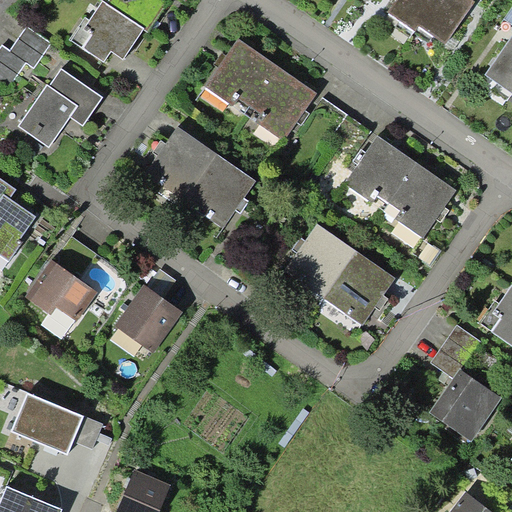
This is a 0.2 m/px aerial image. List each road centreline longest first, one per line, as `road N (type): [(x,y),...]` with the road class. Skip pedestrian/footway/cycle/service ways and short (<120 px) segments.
road 1 (residential): [(212,0),(92,189),(200,284),(335,373),(384,361),(509,170)]
road 2 (residential): [(261,0),(509,170)]
